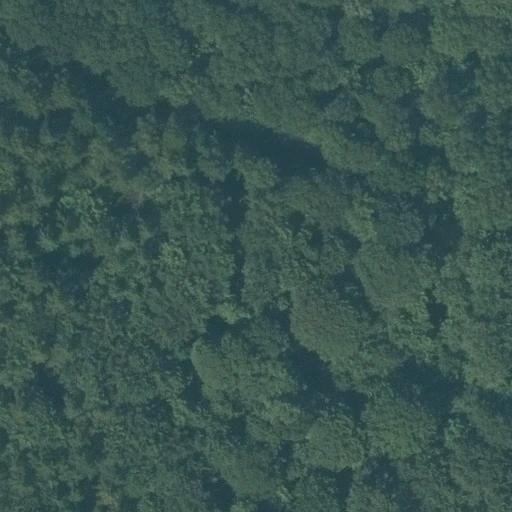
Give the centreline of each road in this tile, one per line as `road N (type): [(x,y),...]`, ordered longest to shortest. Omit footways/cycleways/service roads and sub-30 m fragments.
road 1 (track): [(261,133),(108,511)]
road 2 (track): [(0,31),(261,133)]
road 3 (track): [(261,133),(511,232)]
road 4 (track): [(315,0),(261,133)]
